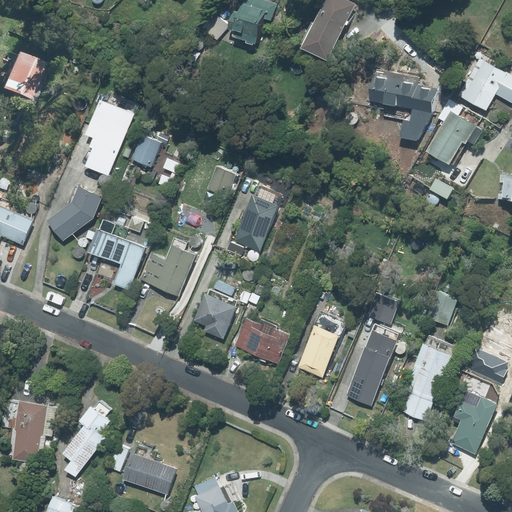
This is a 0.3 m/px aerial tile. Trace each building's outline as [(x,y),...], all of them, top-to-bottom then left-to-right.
[(244,10),(238,29),(244,31),(242,36),(256,41),(255,43),(262,45),(263,43),(265,43),(273,19),(277,20),(282,4),(270,0),(247,0),(252,1),(248,12),(244,10)] [(312,47),(311,49),(337,60),(362,4),(352,0),(333,0),(322,25),(318,23),(308,45),(312,47)] [(109,5),(113,10),(117,6),(114,2),(109,5)] [(219,13),(207,27),(222,40),(234,26),(219,13)] [(2,88),(12,92),(10,97),(32,107),(50,66),(18,52),(2,88)] [(511,72),(485,58),(465,95),(493,110),(501,94),(511,99),(511,72)] [(376,101),(419,110),(417,122),(411,120),(407,137),(424,141),(435,124),(438,112),(443,113),(448,90),(423,85),(424,78),(388,70),(384,87),(380,86),(376,101)] [(129,87),(113,79),(110,86),(126,93),(129,87)] [(136,92),(133,98),(140,101),(143,95),(136,92)] [(97,147),(100,148),(92,166),(113,176),(141,114),(109,100),(94,134),(101,137),(97,147)] [(435,151),(459,164),(471,143),(473,144),(483,126),(457,112),(435,151)] [(167,143),(148,135),(137,159),(156,168),(167,143)] [(129,148),(125,155),(131,158),(135,151),(129,148)] [(185,161),(171,154),(166,164),(180,170),(185,161)] [(224,165),(213,188),(233,197),(243,174),(224,165)] [(7,169),(3,177),(10,181),(14,173),(7,169)] [(114,176),(102,175),(101,186),(113,187),(114,176)] [(2,177),(0,181),(0,191),(5,195),(12,183),(2,177)] [(81,201),(54,221),(69,241),(102,218),(112,195),(88,185),(81,201)] [(285,204),(289,196),(267,185),(253,214),(248,212),(245,221),(249,223),(240,241),(266,253),(288,205),(285,204)] [(0,250),(6,236),(29,246),(40,220),(10,207),(12,202),(1,197),(0,200),(0,250)] [(205,215),(199,230),(215,237),(222,223),(205,215)] [(138,217),(133,228),(145,233),(150,222),(138,217)] [(127,265),(119,284),(135,290),(153,247),(120,234),(124,225),(113,220),(109,230),(107,229),(97,252),(127,265)] [(156,253),(144,279),(185,297),(204,255),(180,244),(173,261),(156,253)] [(240,290),(221,280),(217,287),(236,297),(240,290)] [(246,291),(242,300),(251,303),(254,294),(246,291)] [(444,292),(432,315),(454,326),(465,302),(444,292)] [(213,293),(201,322),(211,326),(209,331),(231,340),(245,306),(213,293)] [(387,293),(376,316),(396,325),(406,302),(387,293)] [(253,317),(241,345),(285,364),(298,334),(283,327),(282,329),(253,317)] [(325,324),(302,368),(327,381),(350,338),(325,324)] [(385,329),(352,395),(378,407),(403,357),(400,356),(408,341),(385,329)] [(354,330),(352,336),(357,339),(360,332),(354,330)] [(434,342),(403,409),(430,422),(461,355),(434,342)] [(511,360),(496,355),(488,375),(511,384),(511,360)] [(466,424),(457,443),(481,455),(507,404),(490,396),(489,399),(478,393),(474,403),(468,401),(459,420),(466,424)] [(88,421),(93,426),(70,454),(80,461),(73,470),(81,477),(113,438),(108,434),(119,420),(112,415),(117,410),(115,408),(119,404),(109,396),(88,421)] [(63,409),(28,401),(22,430),(24,431),(18,460),(41,464),(44,449),(48,450),(52,435),(58,436),(63,409)] [(112,467),(124,472),(131,453),(120,448),(112,467)] [(184,469),(139,453),(130,480),(174,496),(184,469)] [(111,469),(102,466),(95,484),(104,488),(111,469)] [(242,511),(231,484),(242,480),(238,470),(197,487),(207,511),(242,511)] [(79,511),(81,507),(58,497),(51,511),(79,511)]
